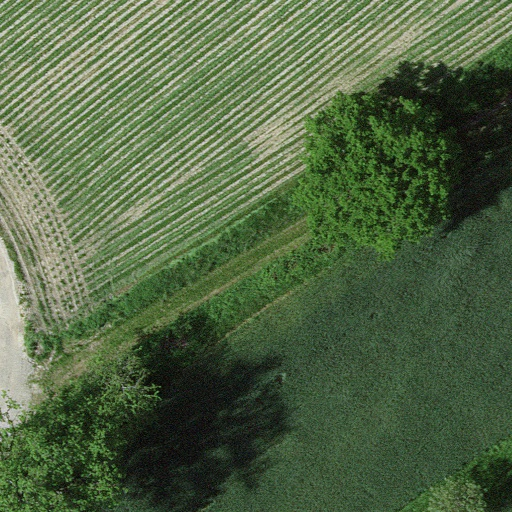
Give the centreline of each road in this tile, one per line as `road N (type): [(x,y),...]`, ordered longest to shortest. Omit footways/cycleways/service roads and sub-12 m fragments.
road 1 (track): [(15,432),(151,333),(511,124)]
road 2 (track): [(15,432),(8,312),(0,297)]
